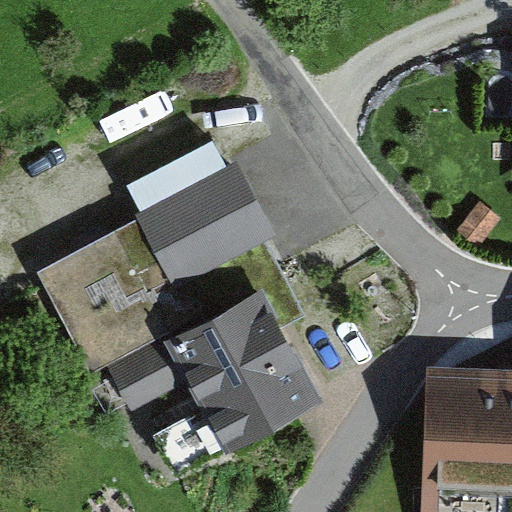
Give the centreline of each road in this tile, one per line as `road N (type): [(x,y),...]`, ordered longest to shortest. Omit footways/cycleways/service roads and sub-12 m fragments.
road 1 (unclassified): [(511,319),(386,234),(226,0)]
road 2 (unclassified): [(301,511),(418,335),(511,332)]
road 3 (track): [(314,129),(379,61),(456,23),(511,8)]
